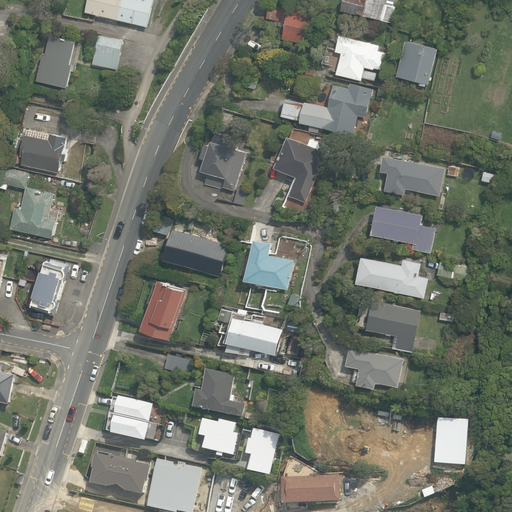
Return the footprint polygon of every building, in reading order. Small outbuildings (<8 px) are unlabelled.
[(155,0),(89,0),(87,11),(149,26),(155,0)] [(358,12),(392,22),(397,6),(394,5),(395,0),(344,0),(342,9),(357,14),(358,12)] [(268,17),(286,23),(290,9),(272,4),(268,17)] [(310,12),(293,7),(283,37),(296,41),(296,43),(301,44),(301,43),(307,44),(315,20),(308,17),(310,12)] [(71,63),(77,40),(51,34),(47,52),(45,51),(38,79),(69,87),(74,64),(71,63)] [(118,69),(125,39),(100,34),(93,63),(118,69)] [(337,73),(363,80),(366,67),(375,69),(375,67),(383,69),(387,52),(379,50),(381,44),(341,34),(336,51),(342,52),(337,73)] [(439,48),(407,39),(398,75),(421,81),(420,84),(427,86),(428,83),(430,83),(439,48)] [(377,73),(365,70),(364,77),(375,80),(377,73)] [(329,106),(307,100),(306,102),(287,97),(282,114),(302,119),(302,121),(311,124),(309,130),(319,133),(321,126),(324,127),(354,134),(359,114),(367,116),(375,88),(352,82),(350,88),(335,83),(329,106)] [(431,90),(413,86),(412,94),(429,98),(431,90)] [(60,171),(63,160),(67,161),(68,153),(65,152),(69,135),(51,132),(50,138),(26,133),(22,155),(25,156),(23,163),(60,171)] [(296,181),(291,194),(307,202),(329,152),(326,151),(329,145),(311,138),(309,144),(289,135),(276,166),(289,172),(287,177),(296,181)] [(236,190),(248,152),(237,148),(240,142),(228,138),(226,144),(212,139),(211,144),(206,143),(201,157),(206,158),(202,169),(209,171),(205,183),(221,188),(225,187),(236,190)] [(382,170),(390,171),(386,189),(406,194),(407,188),(441,195),(447,168),(386,154),(382,170)] [(28,185),(31,171),(1,165),(0,169),(0,181),(1,182),(9,184),(28,188),(28,185)] [(28,185),(28,188),(23,208),(17,206),(12,228),(54,238),(57,222),(58,222),(61,208),(53,206),(56,191),(28,185)] [(491,187),(481,186),(479,196),(489,198),(491,187)] [(425,213),(379,203),(373,233),(395,238),(395,240),(400,241),(400,239),(415,242),(414,248),(432,252),(437,227),(422,224),(425,213)] [(169,234),(171,227),(175,219),(160,213),(154,228),(169,234)] [(204,269),(219,274),(228,245),(222,243),(223,238),(209,233),(207,238),(188,232),(191,226),(179,222),(177,228),(175,228),(171,227),(169,234),(162,255),(166,256),(166,257),(204,269)] [(273,242),(256,237),(246,278),(259,281),(258,283),(264,285),(264,283),(289,289),(295,260),(270,254),(273,242)] [(403,264),(364,255),(358,282),(396,290),(396,291),(399,292),(400,291),(425,297),(430,277),(419,275),(422,262),(405,258),(403,264)] [(52,260),(48,259),(34,304),(38,306),(37,308),(57,315),(72,263),(52,257),(52,260)] [(441,260),(438,274),(459,278),(462,264),(441,260)] [(188,289),(159,280),(143,328),(172,338),(188,289)] [(301,296),(292,293),(290,303),(299,305),(301,296)] [(414,352),(423,309),(373,298),(367,328),(387,333),(387,334),(392,335),(392,334),(396,334),(393,347),(414,352)] [(235,311),(223,307),(220,318),(232,321),(235,311)] [(237,315),(236,315),(229,340),(278,353),(284,328),(246,318),(247,313),(239,311),(237,315)] [(304,338),(293,336),(290,354),(300,356),(304,338)] [(405,358),(352,346),(348,364),(357,366),(354,380),(359,381),(358,383),(376,387),(377,381),(399,386),(405,358)] [(176,356),(169,354),(165,369),(183,373),(187,356),(177,354),(176,356)] [(0,402),(11,405),(17,376),(3,373),(4,366),(0,364),(0,402)] [(203,391),(198,390),(194,407),(244,417),(247,404),(235,401),(236,396),(232,395),(236,375),(208,370),(203,391)] [(148,442),(155,405),(123,399),(123,400),(116,399),(114,411),(112,410),(110,419),(112,420),(109,432),(115,434),(115,435),(148,442)] [(376,407),(348,401),(338,448),(367,454),(376,407)] [(225,454),(236,456),(240,435),(236,434),(238,424),(222,421),(221,424),(206,420),(202,437),(209,438),(206,451),(219,453),(219,457),(224,458),(225,454)] [(448,424),(429,420),(423,447),(442,451),(448,424)] [(0,457),(2,458),(10,432),(0,428),(0,457)] [(253,456),(249,471),(272,476),(281,435),(256,429),(254,440),(252,439),(248,455),(253,456)] [(90,442),(85,441),(81,453),(86,455),(90,442)] [(99,455),(97,455),(94,468),(96,469),(93,483),(110,487),(120,485),(128,491),(146,495),(149,480),(151,480),(154,466),(152,465),(153,463),(100,452),(99,455)] [(176,462),(160,459),(151,506),(176,511),(179,511),(180,510),(187,511),(195,511),(204,468),(187,465),(187,463),(180,462),(179,467),(175,466),(176,462)] [(341,474),(284,478),(285,504),(342,501),(341,474)]
